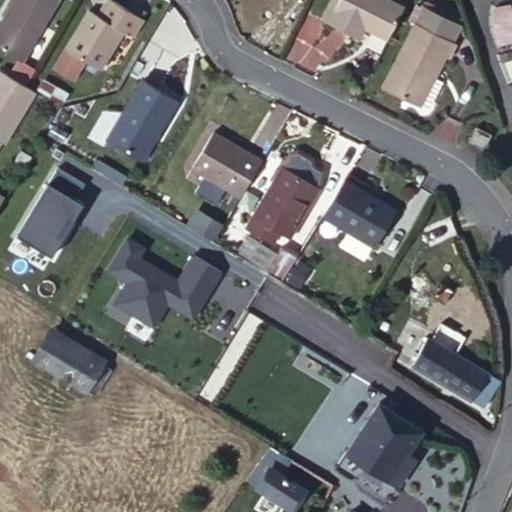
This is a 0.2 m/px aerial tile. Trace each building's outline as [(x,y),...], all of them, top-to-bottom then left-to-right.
[(12,0),(0,20),(0,47),(21,60),(56,0),(12,0)] [(89,11),(67,46),(54,66),(73,78),(85,58),(101,68),(125,32),(132,36),(141,20),(139,18),(141,14),(129,6),(126,10),(108,0),(107,0),(97,15),(89,11)] [(329,20),(338,0),(330,0),(322,16),(329,20)] [(384,26),(396,1),(393,0),(338,0),(329,20),(363,37),(369,26),(381,32),(384,26)] [(381,32),(387,35),(394,19),(401,4),(396,1),(384,26),(381,32)] [(509,4),(494,8),(498,24),(493,26),(499,45),(511,41),(511,28),(511,24),(511,23),(511,14),(511,13),(509,4)] [(414,24),(456,44),(463,30),(421,10),(414,24)] [(414,24),(384,85),(422,103),(445,56),(450,57),(456,44),(414,24)] [(511,51),(502,55),(506,72),(511,70),(511,51)] [(34,69),(20,61),(10,76),(25,84),(34,69)] [(14,130),(38,92),(25,84),(10,76),(0,69),(0,139),(3,141),(7,143),(14,130)] [(105,137),(137,157),(154,130),(159,133),(179,100),(143,77),(105,137)] [(66,92),(47,81),(42,90),(61,101),(66,92)] [(62,125),(55,135),(65,141),(71,132),(62,125)] [(477,126),(470,141),(484,148),(491,133),(477,126)] [(154,130),(137,157),(142,160),(159,133),(154,130)] [(247,185),(262,161),(211,131),(191,165),(240,196),(247,185)] [(17,149),(7,165),(15,170),(25,154),(17,149)] [(291,153),(283,166),(305,179),(313,166),(312,159),(298,151),(291,153)] [(101,160),(97,166),(123,182),(126,176),(101,160)] [(282,166),(244,227),(271,244),(279,233),(288,239),(320,188),(319,187),(305,179),(283,166),(282,166)] [(313,166),(305,179),(319,187),(322,171),(313,166)] [(86,184),(59,168),(18,235),(52,255),(84,202),(78,198),(86,184)] [(398,210),(347,177),(322,215),(375,248),(398,210)] [(238,251),(269,270),(279,255),(249,236),(238,251)] [(223,274),(192,255),(178,279),(141,257),(146,248),(128,237),(108,271),(125,281),(111,305),(154,331),(169,307),(194,322),(223,274)] [(269,270),(283,279),(295,258),(282,251),(279,255),(269,270)] [(322,278),(311,296),(349,319),(360,302),(322,278)] [(50,326),(33,352),(94,390),(110,365),(50,326)] [(424,333),(407,357),(449,384),(469,397),(483,375),(484,373),(424,333)] [(477,404),(478,404),(469,397),(449,384),(407,357),(406,359),(477,404)] [(478,404),(493,382),(483,375),(469,397),(478,404)] [(379,400),(349,450),(397,479),(414,452),(406,448),(420,424),(379,400)] [(275,458),(271,464),(279,469),(283,463),(275,458)] [(279,469),(271,464),(259,483),(292,504),(304,485),(279,469)]
